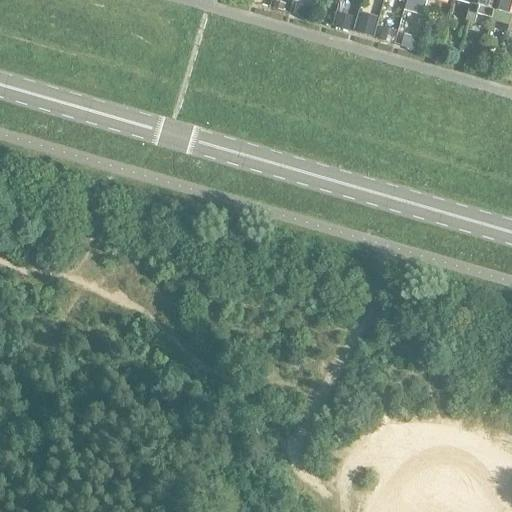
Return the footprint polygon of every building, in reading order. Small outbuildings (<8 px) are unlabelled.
[(475,0),(452,0),(453,0),(471,5),(468,13),(477,16),(479,8),(474,6),(475,0)] [(497,0),(475,0),(474,6),(479,8),(477,16),(492,20),(494,12),(497,0)] [(511,0),(497,0),(494,12),(511,17),(510,25),(511,25),(511,0)] [(433,12),(436,4),(427,1),(424,9),(433,12)] [(274,2),(272,9),(283,12),(285,5),(274,2)] [(296,4),(293,15),(311,20),(314,10),(296,4)] [(363,9),(358,29),(373,34),(379,14),(363,9)] [(337,12),(333,27),(348,31),(352,16),(337,12)] [(475,24),(477,16),(468,13),(466,21),(475,24)] [(383,29),(380,40),(394,44),(398,33),(383,29)] [(404,36),(401,46),(415,50),(418,40),(404,36)] [(511,66),(505,64),(502,74),(511,76),(511,66)]
